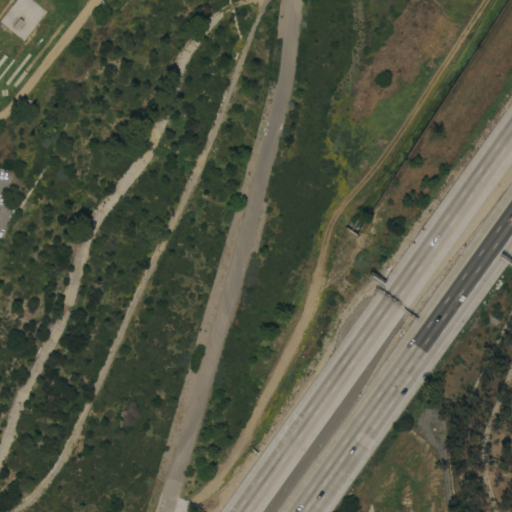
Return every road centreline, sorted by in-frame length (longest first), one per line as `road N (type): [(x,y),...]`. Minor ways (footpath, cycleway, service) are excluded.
road 1 (residential): [(162,511),(235,273),(287,67),(294,0)]
road 2 (motorway): [(511,128),(243,511)]
road 3 (motorway): [(306,511),(511,211)]
